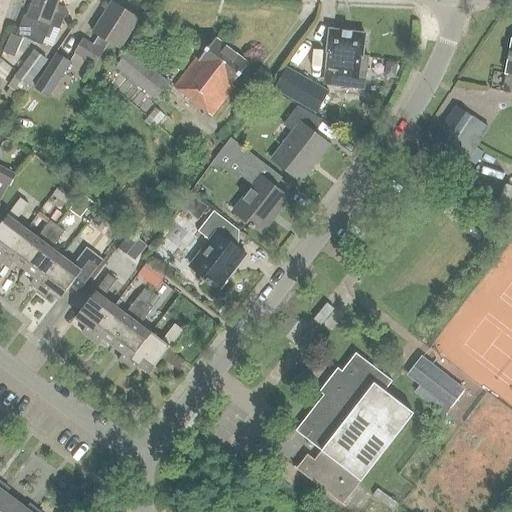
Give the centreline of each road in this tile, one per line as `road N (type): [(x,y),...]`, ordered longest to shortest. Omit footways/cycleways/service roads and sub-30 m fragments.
road 1 (residential): [(141,454),(162,438),(422,90),(449,35),(454,0)]
road 2 (residential): [(0,359),(141,454)]
